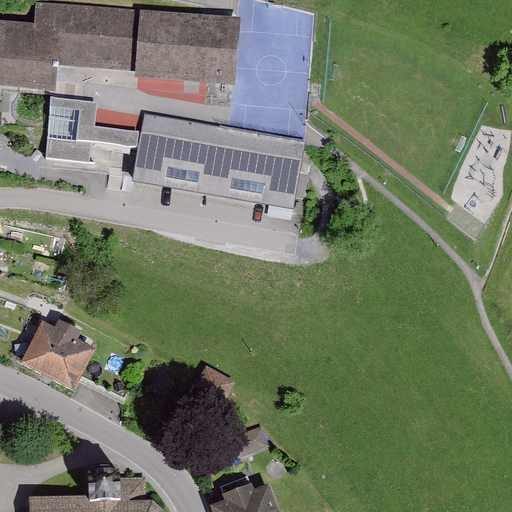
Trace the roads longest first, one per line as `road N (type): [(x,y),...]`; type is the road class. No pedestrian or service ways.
road 1 (residential): [(287,244),(21,196),(0,199)]
road 2 (tertiary): [(194,511),(151,460),(0,381)]
